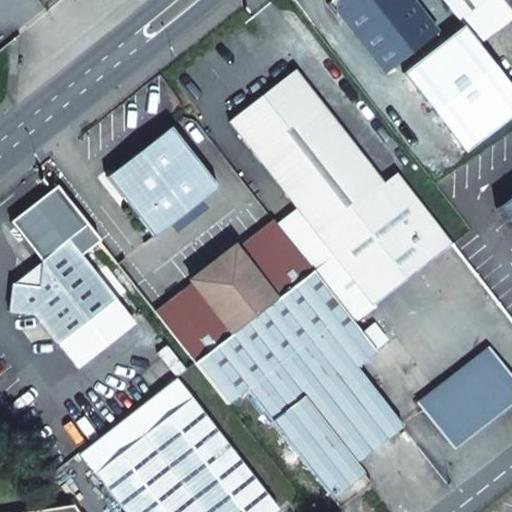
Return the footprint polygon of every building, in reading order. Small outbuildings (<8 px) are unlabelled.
[(437,33),(411,0),(330,0),(329,2),(385,73),(437,33)] [(511,0),(443,0),(478,45),(511,18),(511,0)] [(228,122),(332,254),(411,193),(395,174),(383,183),(294,70),(228,122)] [(168,225),(199,200),(216,187),(169,127),(105,177),(152,237),(168,225)] [(411,193),(332,254),(372,305),(451,244),(411,193)] [(511,197),(498,208),(511,225),(511,197)] [(206,209),(199,200),(168,225),(175,234),(206,209)] [(192,286),(155,315),(193,363),(195,361),(311,271),(273,223),(236,252),(232,247),(188,280),(192,286)] [(37,288),(12,285),(9,311),(35,314),(58,343),(114,299),(68,240),(40,262),(37,288)] [(40,262),(12,285),(37,288),(40,262)] [(311,271),(195,361),(228,403),(246,389),(338,508),(370,484),(354,463),(401,426),(355,367),(374,352),(372,349),(360,334),(311,271)] [(383,340),(371,325),(360,334),(372,349),(383,340)] [(511,354),(505,345),(448,390),(475,425),(511,396),(511,354)] [(190,397),(94,473),(124,511),(272,511),(277,508),(190,397)]
